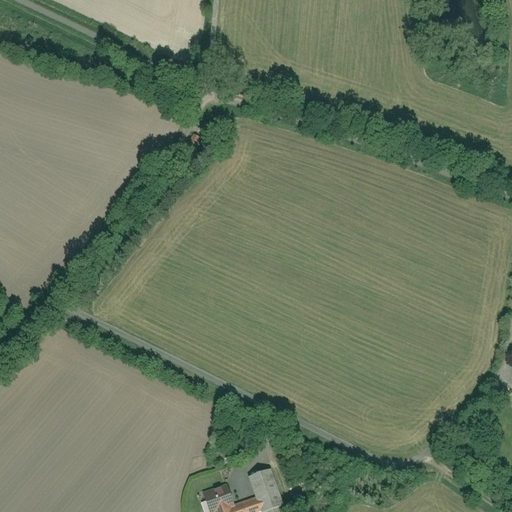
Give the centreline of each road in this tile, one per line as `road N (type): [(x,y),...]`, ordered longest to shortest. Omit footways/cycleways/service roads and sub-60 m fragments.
road 1 (unclassified): [(0,363),(149,193),(210,92)]
road 2 (unclassified): [(14,0),(210,92)]
